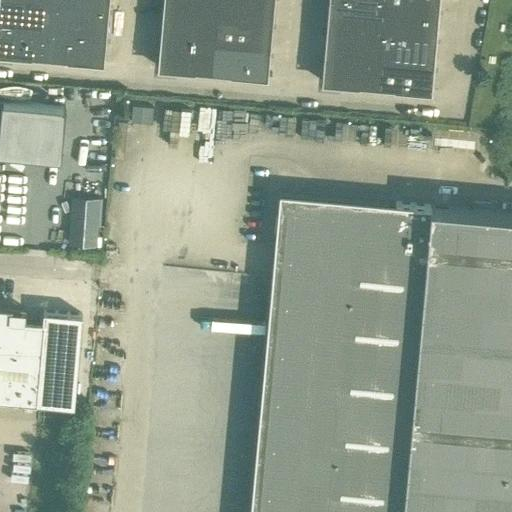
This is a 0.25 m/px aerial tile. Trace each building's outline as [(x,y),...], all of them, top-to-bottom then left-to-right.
[(0,0),(0,51),(30,54),(31,53),(65,56),(65,57),(103,61),(108,0),(0,0)] [(162,0),(157,65),(194,69),(195,68),(229,71),(229,72),(267,75),(273,0),(162,0)] [(327,0),(321,80),(359,83),(359,82),(393,85),(393,86),(431,90),(439,0),(327,0)] [(1,99),(0,109),(0,151),(60,157),(65,105),(1,99)] [(511,511),(511,211),(388,200),(388,199),(278,189),(274,231),(275,231),(249,511),(511,511)] [(94,245),(97,197),(73,195),(70,243),(94,245)] [(97,301),(94,334),(114,336),(117,303),(97,301)] [(0,398),(36,402),(72,405),(80,312),(42,308),(41,321),(22,319),(23,309),(25,309),(25,308),(0,305),(0,398)]
